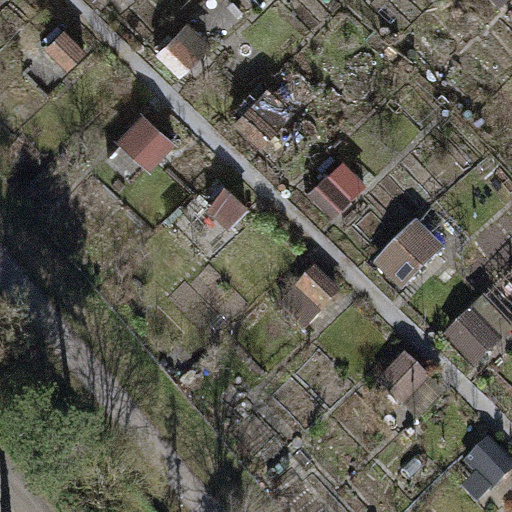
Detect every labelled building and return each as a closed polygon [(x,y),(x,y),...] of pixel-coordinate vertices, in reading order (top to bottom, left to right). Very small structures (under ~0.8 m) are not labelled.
[(65,21),(42,43),(67,69),(90,47),(65,21)] [(144,107),(120,132),(152,163),(176,138),(144,107)] [(230,180),(207,202),(232,229),(255,206),(230,180)] [(413,290),(448,252),(421,227),(386,264),(413,290)] [(318,267),(295,289),(321,315),(344,293),(318,267)] [(450,344),(492,366),(510,333),(467,311),(450,344)] [(405,353),(377,377),(401,404),(429,380),(405,353)] [(511,458),(493,437),(465,461),(489,489),(511,468),(511,458)]
